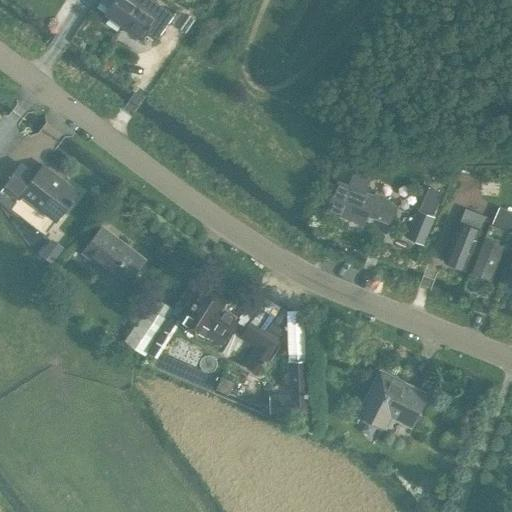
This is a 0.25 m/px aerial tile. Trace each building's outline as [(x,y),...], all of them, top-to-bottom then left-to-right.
[(142,0),(100,0),(99,2),(108,8),(105,13),(124,27),(142,0)] [(156,40),(174,14),(177,10),(162,0),(142,0),(124,27),(142,40),(147,34),(156,40)] [(79,192),(42,165),(35,175),(20,164),(3,186),(19,199),(22,195),(56,221),(79,192)] [(338,181),(327,210),(364,224),(368,215),(390,223),(396,207),(382,196),(375,193),(374,195),(366,192),(370,181),(353,174),(348,185),(338,181)] [(414,209),(431,216),(439,196),(429,193),(421,189),(414,209)] [(15,203),(0,191),(0,202),(9,210),(15,203)] [(492,223),(491,225),(511,233),(511,232),(511,212),(499,207),(492,223)] [(454,238),(445,261),(465,269),(469,271),(480,243),(476,241),(485,216),(465,208),(459,225),(455,226),(451,235),(454,238)] [(417,211),(406,239),(423,247),(435,218),(417,211)] [(469,271),(492,280),(505,247),(511,249),(511,245),(511,232),(511,233),(491,225),(489,224),(484,238),(482,238),(480,243),(469,271)] [(147,259),(102,225),(82,252),(126,286),(147,259)] [(50,265),(62,250),(50,241),(39,256),(50,265)] [(204,287),(181,324),(258,373),(278,342),(276,340),(282,329),(271,322),(264,333),(263,333),(262,335),(237,320),(239,317),(223,307),(226,301),(204,287)] [(138,318),(123,341),(134,348),(145,356),(169,320),(147,305),(138,318)] [(306,411),(304,362),(289,363),(290,396),(271,397),(272,412),(306,411)] [(391,416),(411,426),(427,394),(381,370),(359,413),(386,427),(391,416)] [(217,388),(230,394),(235,382),(222,376),(217,388)]
